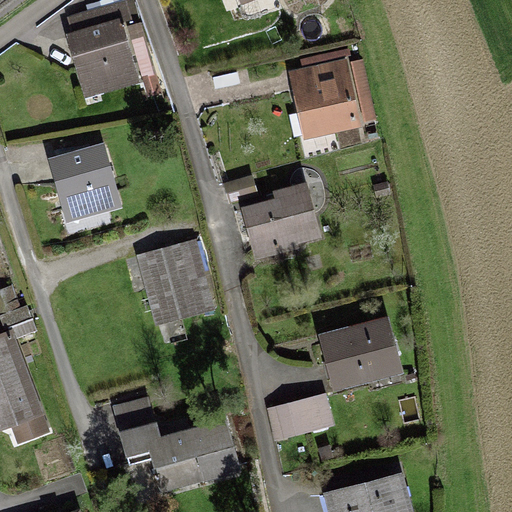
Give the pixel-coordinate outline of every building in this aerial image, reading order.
[(122,26),(70,39),(83,95),(136,82),(122,26)] [(347,63),(293,76),(310,141),(363,128),(347,63)] [(102,152),(52,164),(65,219),(115,206),(102,152)] [(310,195),(243,212),(254,255),(321,238),(310,195)] [(193,247),(140,260),(156,326),(210,313),(193,247)] [(387,323),(320,340),(333,389),(399,372),(387,323)] [(16,336),(0,342),(0,433),(45,418),(16,336)] [(328,403),(271,418),(277,439),(333,424),(328,403)] [(125,460),(152,453),(162,493),(240,474),(228,426),(160,442),(157,428),(120,437),(125,460)] [(409,511),(400,478),(336,494),(340,511),(409,511)]
